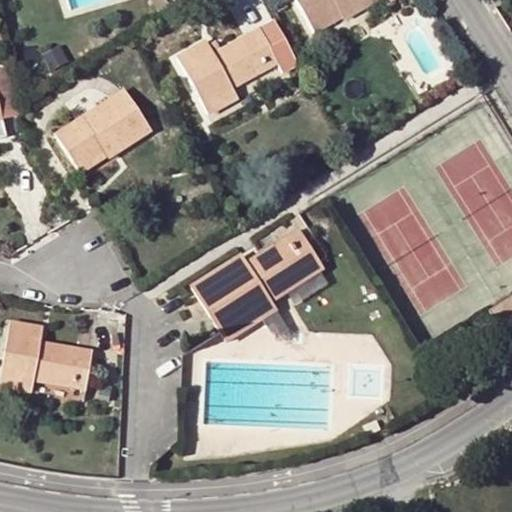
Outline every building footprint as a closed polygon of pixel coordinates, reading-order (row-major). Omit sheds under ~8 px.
[(171,0),(157,0),(164,9),(173,3),(171,0)] [(231,0),(245,27),(271,14),(263,0),(231,0)] [(299,0),(318,32),(346,16),(343,10),(359,0),(394,0),(396,1),(397,0),(299,0)] [(348,18),(380,0),(359,0),(343,10),(346,16),(348,18)] [(236,86),(282,59),(263,27),(218,54),(210,41),(181,58),(213,113),(232,102),(225,91),(236,86)] [(2,67),(4,80),(12,77),(11,66),(2,67)] [(281,75),(273,80),(279,88),(285,84),(281,75)] [(4,80),(0,80),(0,90),(4,104),(19,100),(13,77),(12,77),(4,80)] [(225,91),(232,102),(242,96),(236,86),(225,91)] [(129,90),(117,98),(120,103),(91,122),(87,118),(60,135),(84,172),(111,155),(107,149),(150,122),(129,90)] [(117,98),(87,118),(91,122),(120,103),(117,98)] [(155,130),(150,122),(107,149),(111,155),(113,158),(155,130)] [(248,254),(198,286),(233,340),(284,308),(278,300),(273,293),(286,285),(290,292),(329,267),(304,229),(265,254),(271,263),(259,271),(253,261),(248,254)] [(265,254),(253,261),(259,271),(271,263),(265,254)] [(278,300),(290,292),(286,285),(273,293),(278,300)] [(511,302),(496,313),(508,332),(511,329),(511,302)] [(48,328),(15,323),(4,385),(27,389),(28,377),(40,379),(92,388),(98,350),(46,342),(48,328)] [(38,391),(40,379),(28,377),(27,389),(38,391)]
